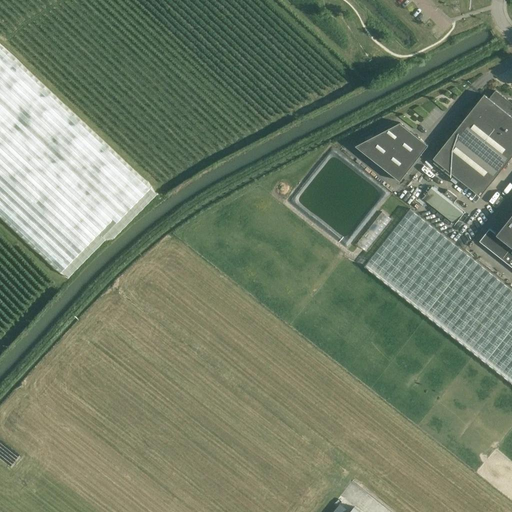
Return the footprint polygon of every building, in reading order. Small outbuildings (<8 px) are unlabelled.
[(511,103),(496,91),(490,98),(484,94),(434,158),(481,196),(511,156),(511,103)] [(400,122),(355,145),(400,181),(428,145),(400,122)] [(422,198),(455,224),(465,212),(432,186),(422,198)] [(511,290),(454,245),(410,209),(365,266),(410,302),(511,383),(511,290)] [(511,216),(498,234),(490,228),(480,241),(511,265),(511,216)]
